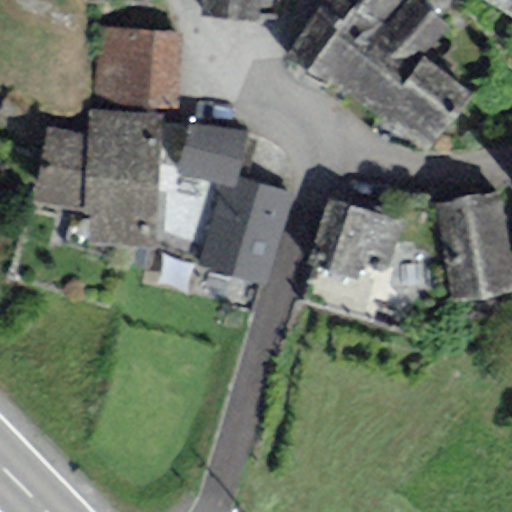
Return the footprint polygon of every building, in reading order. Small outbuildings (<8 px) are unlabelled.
[(258,0),(204,0),(204,9),(258,12),(258,0)] [(339,91),(383,30),(346,0),(323,0),(284,52),(339,91)] [(447,24),(413,0),(404,0),(383,30),(339,91),(426,154),(470,93),(422,59),(447,24)] [(404,0),(346,0),(383,30),(404,0)] [(511,0),(479,0),(511,19),(511,0)] [(179,33),(100,30),(97,102),(177,105),(179,33)] [(160,113),(87,110),(87,132),(47,129),(30,202),(87,210),(85,245),(152,250),(160,113)] [(176,176),(220,186),(199,270),(266,286),(290,192),(234,178),(245,135),(190,121),(176,176)] [(435,204),(452,303),(511,292),(511,260),(500,193),(435,204)] [(405,222),(327,199),(306,268),(356,283),(360,268),(388,276),(405,222)]
